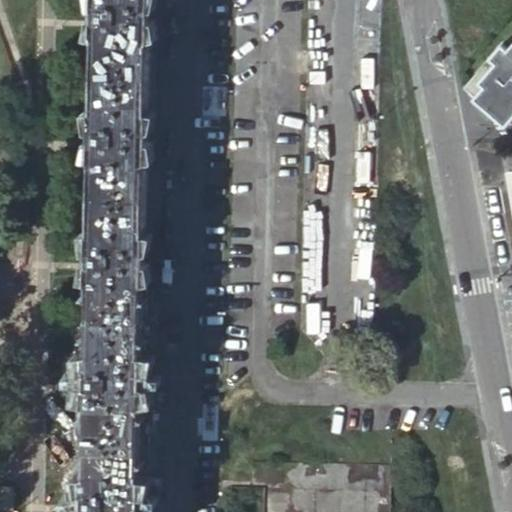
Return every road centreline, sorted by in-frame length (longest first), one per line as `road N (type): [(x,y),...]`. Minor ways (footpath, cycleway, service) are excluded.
road 1 (residential): [(179,511),(189,0)]
road 2 (residential): [(418,0),(511,493)]
